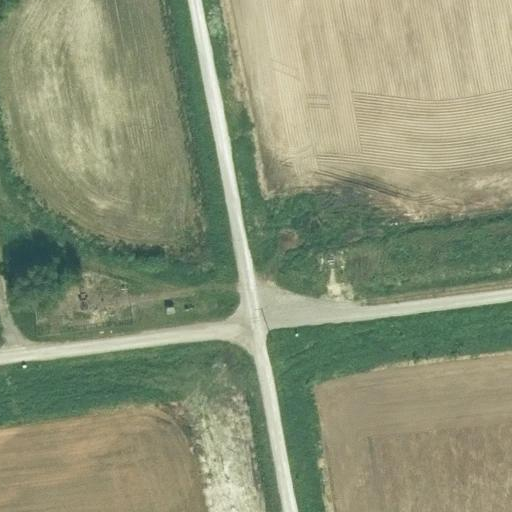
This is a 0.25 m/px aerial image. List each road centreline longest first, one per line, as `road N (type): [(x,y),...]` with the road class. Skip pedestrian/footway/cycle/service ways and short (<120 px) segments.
road 1 (track): [(193,0),(291,511)]
road 2 (track): [(0,358),(511,290)]
